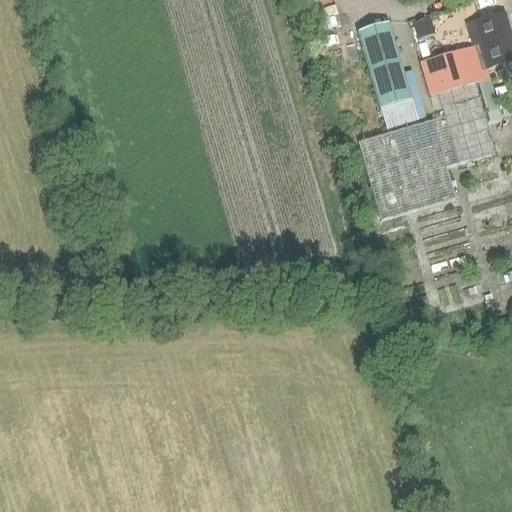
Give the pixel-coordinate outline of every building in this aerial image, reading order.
[(466,55),(421,68),(430,99),(437,97),(476,86),(488,82),(485,72),(511,65),(511,41),(504,14),(466,24),(474,53),(478,52),(480,59),(469,62),(468,56),(467,56),(466,55)] [(416,23),(421,39),(438,34),(433,17),(416,23)] [(388,25),(357,34),(386,133),(418,123),(388,25)] [(490,83),(479,86),(490,126),(501,123),(490,83)] [(476,86),(437,97),(444,121),(358,145),(380,223),(456,202),(447,169),(496,156),(476,86)]
